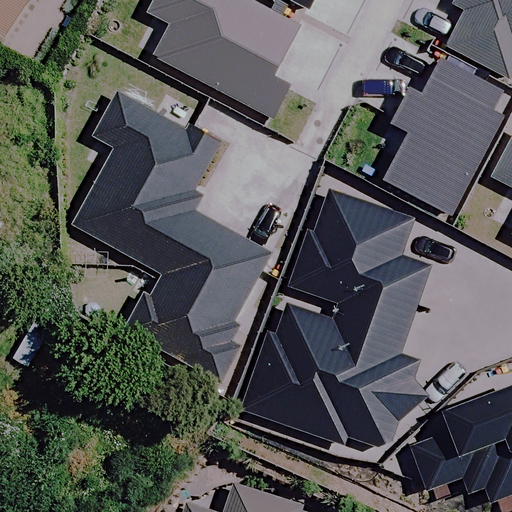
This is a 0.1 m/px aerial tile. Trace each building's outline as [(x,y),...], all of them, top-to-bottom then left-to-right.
[(0,0),(0,37),(0,38),(24,0),(0,0)] [(296,29),(242,0),(152,0),(146,12),(171,25),(154,56),(270,118),(286,89),(269,79),(296,29)] [(511,0),(454,0),(453,3),(464,9),(445,46),(506,77),(511,66),(511,0)] [(498,93),(438,61),(419,97),(406,91),(389,123),(407,133),(383,180),(449,215),(500,118),(489,112),(498,93)] [(71,228),(157,274),(193,210),(200,197),(193,193),(220,143),(190,127),(186,133),(115,95),(92,137),(114,149),(71,228)] [(511,138),(491,178),(511,188),(511,235),(511,236),(511,235),(511,138)] [(330,319),(401,344),(428,267),(398,256),(411,220),(328,191),(314,233),(308,231),(289,285),(336,302),(330,319)] [(270,251),(193,210),(157,274),(145,297),(142,295),(123,329),(219,380),(236,348),(227,342),(235,326),(230,323),(270,251)] [(330,319),(287,304),(276,335),(269,333),(242,410),(340,445),(343,436),(385,451),(396,422),(424,397),(410,380),(416,361),(398,354),(401,344),(330,319)] [(511,389),(441,416),(448,434),(410,448),(427,492),(435,489),(440,503),(483,487),(489,504),(511,495),(511,389)] [(237,484),(235,490),(227,511),(217,511),(212,510),(211,511),(302,511),(297,510),(299,505),(237,484)]
